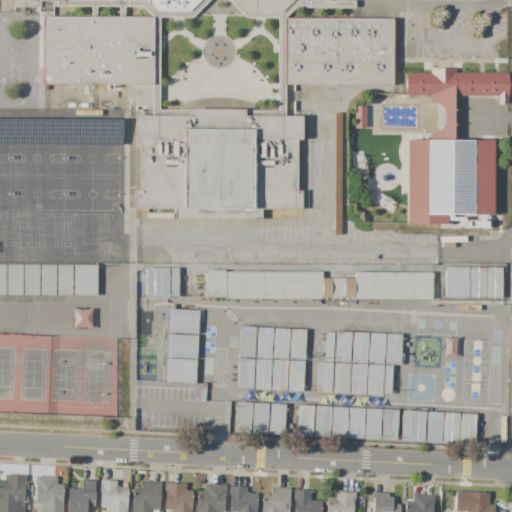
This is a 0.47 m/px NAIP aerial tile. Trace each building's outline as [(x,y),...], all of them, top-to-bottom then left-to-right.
[(0,0),(210,0),(192,18),(159,17),(152,17),(142,7),(123,7),(123,17),(119,17),(119,7),(95,7),(95,17),(91,17),(91,7),(52,7),(52,12),(39,12),(39,7),(0,7),(0,0)] [(305,0),(305,1),(313,1),(313,0),(327,0),(328,1),(355,1),(355,8),(305,8),(296,7),(285,18),(278,18),(246,18),(227,0),(305,0)] [(42,16),(91,17),(95,17),(119,17),(123,17),(152,17),(159,17),(158,110),(192,109),(192,116),(152,116),(152,106),(129,106),(129,99),(126,99),(126,84),(42,84),(42,16)] [(278,18),(285,18),(392,19),(392,86),(285,85),(285,116),(244,116),(244,110),(277,110),(278,18)] [(405,72),(429,73),(429,68),(454,69),(454,73),(507,73),(507,95),(453,95),(429,95),(405,95),(405,72)] [(406,139),(428,139),(429,131),(437,130),(443,125),(443,110),(437,104),(429,104),(429,95),(453,95),(453,139),(492,140),(492,215),(445,215),(445,225),(406,225),(406,139)] [(364,128),(363,106),(354,107),(355,128),(364,128)] [(134,115),(152,116),(192,116),(192,109),(244,110),(244,116),(285,116),(294,116),(301,116),(301,140),(297,140),(297,191),(300,191),(300,209),(261,209),(261,219),(175,219),(175,208),(134,208),(134,115)] [(21,295),(20,264),(4,265),(5,295),(21,295)] [(38,295),(54,295),(54,265),(38,265),(38,295)] [(72,296),(95,295),(95,265),(72,265),(72,296)] [(36,295),(37,266),(26,266),(25,293),(22,293),(22,294),(36,295)] [(167,267),(144,268),(144,298),(167,298),(167,267)] [(168,267),(176,268),(175,296),(168,296),(168,267)] [(467,267),(443,267),(443,298),(467,298),(467,267)] [(483,267),(468,267),(468,297),(483,298),(483,267)] [(500,298),(500,267),(485,267),(484,298),(500,298)] [(55,269),(56,296),(71,295),(70,273),(63,273),(63,268),(55,269)] [(203,271),(320,271),(320,278),(320,297),(320,299),(223,299),(223,297),(203,297),(203,271)] [(352,298),(352,278),(352,272),(430,272),(430,299),(352,299),(352,298)] [(320,278),(320,297),(352,298),(352,278),(320,278)] [(89,328),(90,310),(72,309),(72,327),(89,328)] [(166,332),(168,309),(198,311),(197,334),(166,332)] [(255,327),(254,358),(238,357),(240,326),(255,327)] [(272,328),(271,358),(255,358),(257,327),(272,328)] [(289,329),(287,359),(272,358),(273,328),(289,329)] [(306,330),(304,360),(289,359),(290,329),(306,330)] [(351,332),(349,362),(334,362),(335,331),(351,332)] [(333,333),(332,361),(325,361),(326,332),(333,333)] [(368,333),(366,363),(351,362),(352,332),(368,333)] [(384,334),(383,364),(367,363),(369,333),(384,334)] [(165,357),(167,334),(197,336),(196,359),(165,357)] [(401,334),(400,365),(384,365),(385,334),(401,334)] [(164,382),(165,358),(195,360),(195,383),(164,382)] [(253,359),(252,390),(237,389),(238,358),(253,359)] [(271,359),(269,391),(253,390),(255,359),(271,359)] [(287,360),(286,392),(270,391),(272,359),(287,360)] [(304,361),(302,393),(287,392),(288,360),(304,361)] [(332,362),(331,393),(316,392),(317,362),(332,362)] [(350,363),(348,394),(333,393),(334,363),(350,363)] [(366,364),(365,395),(349,394),(351,363),(366,364)] [(383,365),(382,396),(366,395),(367,364),(383,365)] [(392,365),(390,394),(383,394),(384,365),(392,365)] [(251,403),(250,432),(235,432),(236,402),(251,403)] [(268,404),(267,434),(251,433),(252,403),(268,404)] [(284,404),(283,434),(269,434),(269,404),(284,404)] [(313,406),(312,436),(296,435),(298,405),(313,406)] [(330,407),(329,437),(313,436),(315,406),(330,407)] [(347,408),(346,438),(330,437),(332,407),(347,408)] [(364,408),(362,439),(347,438),(348,408),(364,408)] [(381,409),(379,439),(364,439),(365,408),(381,409)] [(397,410),(396,440),(381,440),(382,409),(397,410)] [(425,412),(424,442),(400,441),(402,411),(425,412)] [(426,411),(442,412),(440,443),(425,442),(426,411)] [(442,411),(458,412),(456,443),(441,442),(442,411)] [(459,412),(475,413),(473,443),(458,443),(459,412)] [(24,511),(0,511),(0,481),(4,481),(4,475),(25,476),(25,482),(27,482),(26,503),(24,502),(24,511)] [(35,476),(57,478),(56,484),(63,484),(62,510),(64,510),(64,511),(31,511),(32,503),(35,503),(36,487),(34,486),(35,476)] [(67,511),(68,489),(81,489),(81,480),(95,481),(95,490),(94,506),(87,505),(86,511),(67,511)] [(100,480),(117,481),(116,486),(119,486),(119,487),(128,487),(126,511),(105,511),(105,508),(99,508),(100,480)] [(160,482),(159,510),(158,510),(157,511),(130,511),(132,488),(141,488),(142,481),(160,482)] [(164,484),(185,485),(185,491),(192,491),(190,511),(171,511),(171,510),(163,509),(164,484)] [(195,511),(197,491),(203,491),(204,484),(226,485),(224,511),(195,511)] [(227,511),(229,486),(245,487),(245,492),(248,492),(248,493),(257,494),(255,511),(227,511)] [(260,511),(262,494),(269,494),(270,487),(289,488),(288,511),(260,511)] [(291,511),(293,490),(312,491),(312,500),(321,501),(320,511),(291,511)] [(325,511),(326,498),(333,498),(333,492),(346,492),(346,491),(355,492),(355,499),(353,499),(352,511),(325,511)] [(455,491),(490,493),(489,504),(494,505),(493,511),(467,511),(454,511),(455,491)] [(371,511),(373,493),(388,494),(388,497),(393,497),(393,504),(400,504),(399,511),(371,511)] [(404,511),(405,501),(412,501),(412,494),(434,495),(433,502),(432,502),(431,511),(404,511)]
